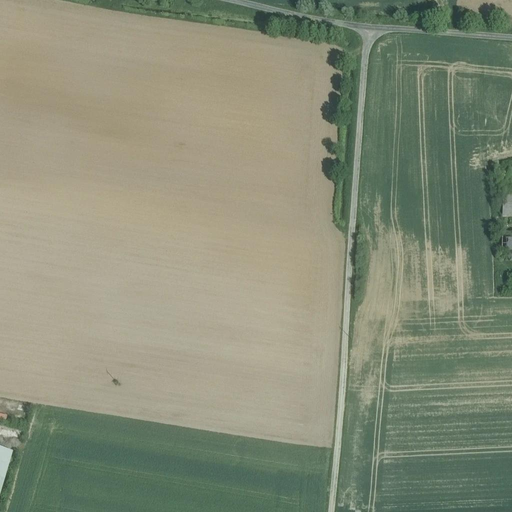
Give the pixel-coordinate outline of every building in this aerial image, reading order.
[(511,197),(503,197),(503,218),(511,218),(511,197)] [(511,234),(502,234),(501,252),(511,252),(511,234)] [(511,252),(501,252),(501,261),(511,261),(511,252)] [(0,409),(0,419),(7,421),(9,411),(0,409)] [(0,494),(12,454),(0,450),(0,494)]
